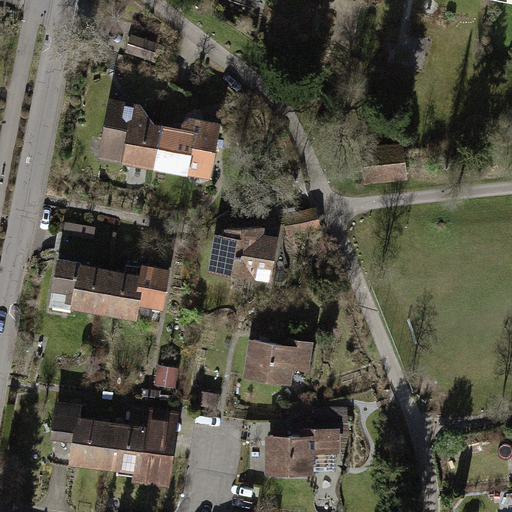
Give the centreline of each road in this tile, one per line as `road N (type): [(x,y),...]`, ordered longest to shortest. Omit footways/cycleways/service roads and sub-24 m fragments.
road 1 (track): [(151,0),(256,80),(302,133),(418,430),(431,511)]
road 2 (tertiary): [(0,343),(64,0)]
